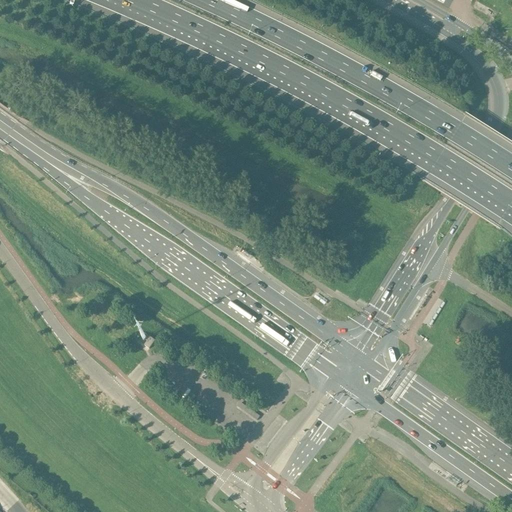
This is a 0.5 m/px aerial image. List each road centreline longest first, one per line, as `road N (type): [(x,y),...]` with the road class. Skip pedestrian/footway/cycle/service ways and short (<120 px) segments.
road 1 (tertiary): [(386,0),(483,58),(501,88),(502,111),(355,353)]
road 2 (motorway): [(128,0),(291,75),(511,201)]
road 3 (primary): [(355,353),(129,196),(59,163)]
road 4 (primary): [(59,163),(83,194),(337,373)]
road 5 (motorway): [(511,166),(203,0)]
road 6 (unclassified): [(242,493),(105,383),(0,249)]
road 7 (tertiary): [(368,363),(511,135)]
road 8 (primary): [(352,384),(511,498)]
road 9 (primary): [(511,465),(368,363)]
road 10 (unclassified): [(261,509),(352,384)]
road 11 (unclassified): [(337,373),(242,493)]
